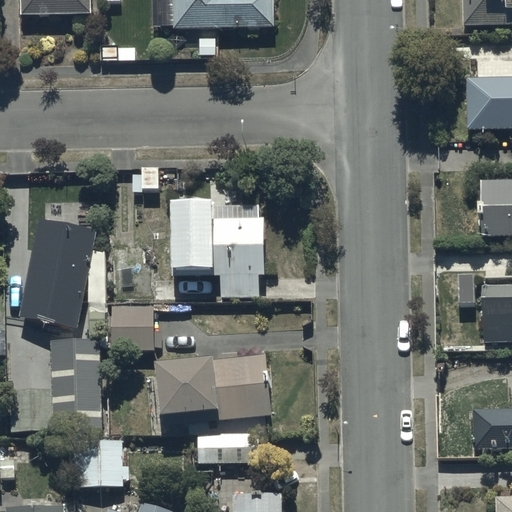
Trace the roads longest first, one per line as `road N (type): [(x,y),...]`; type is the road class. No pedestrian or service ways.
road 1 (residential): [(374,511),(364,102)]
road 2 (residential): [(364,102),(0,115)]
